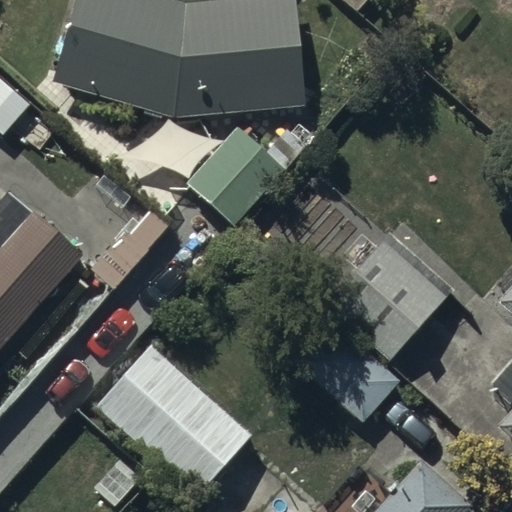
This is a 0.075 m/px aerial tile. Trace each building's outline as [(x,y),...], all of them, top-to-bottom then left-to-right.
[(167,0),(71,0),(49,88),(172,122),(302,111),(294,0),(241,0),(181,4),(167,0)] [(0,82),(0,138),(0,139),(29,108),(0,82)] [(286,174),(235,128),(183,186),(234,232),(286,174)] [(0,202),(0,349),(78,262),(6,196),(0,202)] [(123,229),(88,270),(113,291),(165,230),(146,214),(129,233),(123,229)] [(323,306),(386,363),(446,297),(384,240),(323,306)] [(511,283),(494,305),(511,321),(511,359),(488,387),(511,408),(511,410),(494,431),(511,447),(511,283)] [(273,348),(360,426),(400,384),(311,305),(273,348)] [(148,347),(90,413),(194,504),(251,439),(148,347)] [(468,511),(471,510),(417,462),(372,511),(468,511)]
